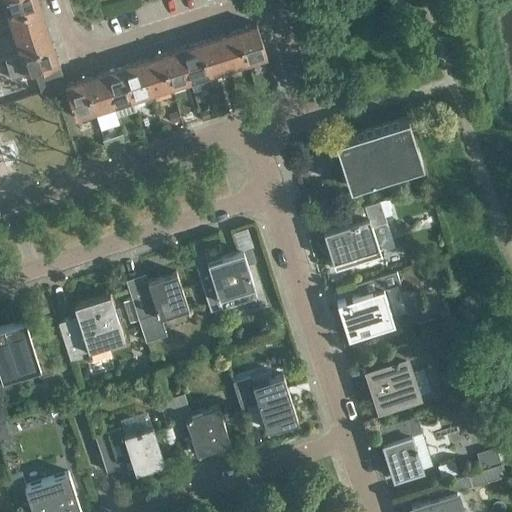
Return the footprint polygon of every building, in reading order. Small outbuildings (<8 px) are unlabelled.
[(40,5),(38,0),(2,0),(8,15),(40,5)] [(46,24),(40,5),(8,15),(14,34),(46,24)] [(267,55),(256,23),(237,29),(247,61),(267,55)] [(52,43),(46,24),(14,34),(20,53),(52,43)] [(247,61),(237,29),(218,35),(228,67),(247,61)] [(228,67),(218,35),(199,41),(209,74),(228,67)] [(209,74),(199,41),(180,47),(190,80),(209,74)] [(59,63),(52,43),(20,53),(26,73),(59,63)] [(190,80),(180,47),(160,54),(171,86),(190,80)] [(171,86),(160,54),(141,60),(152,92),(171,86)] [(152,92),(141,60),(122,66),(133,98),(152,92)] [(133,98),(122,66),(103,72),(114,104),(133,98)] [(114,104),(103,72),(84,78),(95,110),(114,104)] [(95,110),(84,78),(65,84),(75,117),(95,110)] [(423,163),(415,137),(407,115),(334,139),(338,152),(332,155),(334,164),(341,162),(349,186),(423,163)] [(381,254),(372,225),(386,220),(380,200),(339,213),(342,224),(323,230),(332,260),(352,254),(354,262),(381,254)] [(254,286),(243,249),(207,261),(209,269),(198,272),(210,310),(222,307),(219,297),(254,286)] [(188,306),(176,271),(148,280),(149,283),(143,285),(140,274),(126,279),(146,340),(166,333),(160,315),(188,306)] [(392,322),(385,300),(376,303),(372,290),(388,285),(385,274),(355,283),(359,294),(337,301),(348,336),(392,322)] [(124,338),(110,293),(74,304),(77,315),(58,321),(70,360),(82,356),(79,348),(87,346),(88,350),(124,338)] [(53,370),(41,333),(30,337),(24,320),(9,325),(8,324),(4,326),(0,327),(0,368),(2,376),(37,365),(40,374),(53,370)] [(412,376),(406,358),(413,356),(409,342),(370,354),(375,367),(368,369),(379,406),(402,398),(399,390),(414,385),(411,376),(412,376)] [(297,419),(283,373),(253,383),(250,375),(233,381),(241,407),(258,401),(258,402),(267,429),(297,419)] [(230,441),(218,404),(191,412),(184,392),(165,398),(177,436),(190,432),(196,452),(230,441)] [(128,430),(154,420),(150,408),(124,418),(128,430)] [(417,427),(413,416),(403,419),(407,431),(417,427)] [(432,463),(425,442),(415,445),(411,433),(408,434),(407,431),(403,419),(378,427),(383,442),(382,442),(393,476),(422,467),(422,466),(432,463)] [(0,441),(10,438),(6,422),(0,424),(0,441)] [(164,462),(159,445),(165,444),(162,436),(157,438),(152,425),(140,429),(140,426),(135,428),(136,430),(125,433),(122,424),(94,433),(103,463),(130,455),(135,471),(164,462)] [(485,463),(505,458),(501,443),(482,448),(485,463)] [(458,472),(454,460),(433,467),(437,478),(458,472)] [(505,460),(479,467),(483,480),(509,473),(505,460)] [(81,511),(68,471),(25,485),(20,472),(8,476),(19,511),(30,511),(33,511),(81,511)] [(472,485),(468,473),(441,482),(445,493),(457,490),(472,485)] [(463,511),(457,490),(445,493),(411,504),(413,511),(463,511)]
